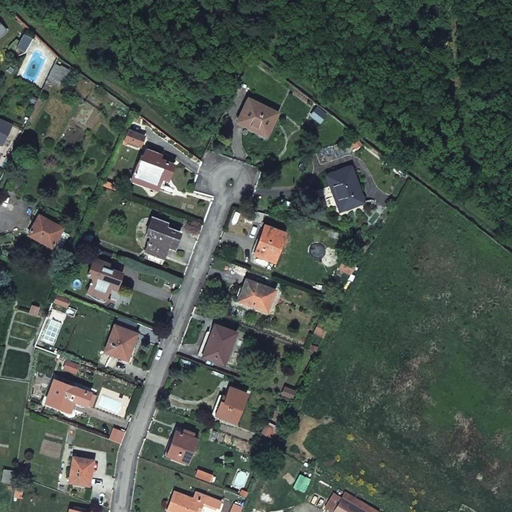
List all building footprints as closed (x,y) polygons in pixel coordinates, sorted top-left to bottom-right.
[(59,66),(54,64),(48,78),(60,84),(68,69),(60,65),(59,66)] [(247,98),(235,122),(243,125),(265,135),(277,111),(247,98)] [(319,122),(327,112),(317,105),(310,115),(319,122)] [(143,135),(126,129),(122,139),(139,146),(143,135)] [(168,177),(173,164),(159,158),(160,155),(145,150),(139,166),(135,165),(130,180),(161,191),(166,176),(168,177)] [(351,167),(326,176),(329,187),(334,185),(336,192),(342,209),(363,202),(351,167)] [(404,177),(406,173),(400,168),(398,173),(404,177)] [(11,178),(6,189),(18,195),(24,184),(11,178)] [(112,183),(104,180),(102,187),(115,192),(118,184),(112,182),(112,183)] [(39,215),(30,231),(28,235),(39,241),(41,236),(54,243),(62,228),(39,215)] [(171,243),(175,244),(179,232),(165,227),(166,224),(151,218),(145,235),(149,237),(144,251),(165,259),(171,243)] [(261,234),(256,246),(254,253),(273,261),(283,233),(264,226),(261,234)] [(93,235),(83,231),(80,238),(90,242),(93,235)] [(339,269),(349,274),(355,263),(344,258),(339,269)] [(118,284),(121,275),(122,272),(107,267),(108,264),(93,259),(88,275),(93,277),(87,291),(111,299),(116,283),(118,284)] [(274,291),(245,280),(242,289),(237,300),(266,311),(274,291)] [(68,299),(58,295),(54,303),(65,307),(68,299)] [(36,313),(39,306),(33,303),(30,310),(36,313)] [(327,330),(329,326),(319,321),(314,333),(323,337),(327,330)] [(130,347),(135,336),(136,334),(114,325),(105,351),(126,359),(130,347)] [(211,330),(206,342),(201,357),(222,364),(234,333),(213,325),(211,330)] [(77,365),(66,361),(64,368),(75,372),(77,365)] [(85,405),(89,393),(53,379),(44,403),(68,411),(69,411),(72,401),(85,405)] [(220,401),(214,415),(235,423),(246,394),(229,387),(224,403),(220,401)] [(282,395),(290,398),(293,391),(284,388),(282,395)] [(85,405),(90,407),(95,395),(89,393),(85,405)] [(261,432),(267,435),(270,429),(265,426),(261,432)] [(171,440),(168,448),(166,455),(186,463),(195,439),(175,431),(171,440)] [(88,477),(90,477),(92,460),(72,457),(68,482),(86,486),(88,477)] [(2,482),(11,483),(13,472),(4,470),(2,482)] [(22,489),(15,488),(14,498),(21,499),(22,489)] [(198,511),(201,505),(209,508),(214,510),(215,507),(219,508),(221,501),(195,491),(193,497),(173,490),(166,511),(168,511),(198,511)] [(270,494),(262,492),(259,503),(268,505),(268,503),(271,503),(272,503),(273,503),(274,502),(275,500),(275,499),(274,499),(270,498),(270,494)]
